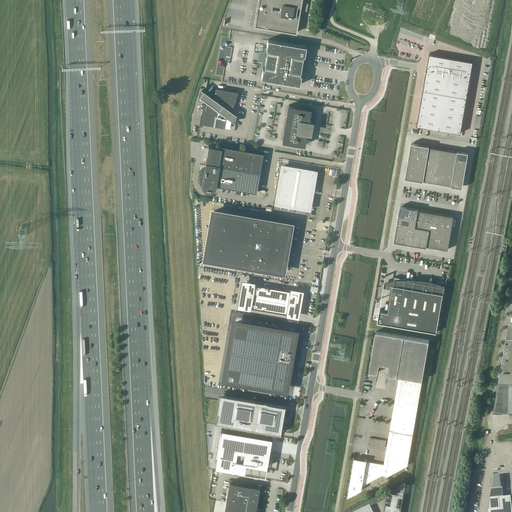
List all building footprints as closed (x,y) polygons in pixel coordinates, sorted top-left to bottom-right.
[(300,8),(301,0),(259,0),(255,25),(296,32),(299,16),(296,16),(298,7),(300,8)] [(306,46),(268,39),(266,49),(267,49),(264,68),(263,68),(261,78),(300,84),(301,74),(300,74),(303,56),(305,56),(306,46)] [(426,81),(419,124),(459,131),(472,63),(429,55),(424,81),(426,81)] [(204,99),(200,123),(230,128),(231,120),(233,121),(234,113),(230,110),(235,101),(238,92),(215,88),(213,97),(203,89),(201,98),(204,99)] [(306,133),(307,133),(309,121),(311,109),(289,105),(282,141),(304,145),(306,133)] [(412,144),(406,177),(462,187),(468,153),(412,144)] [(221,148),(208,146),(205,163),(206,164),(203,183),(256,192),(263,153),(222,146),(221,148)] [(315,172),(283,166),(276,202),(308,208),(315,172)] [(454,216),(401,207),(395,240),(448,249),(454,216)] [(274,222),(213,211),(205,257),(266,268),(268,256),(280,258),(282,250),(283,250),(284,244),(283,244),(284,236),(272,234),(274,222)] [(377,322),(436,332),(445,285),(394,277),(388,312),(379,311),(377,322)] [(298,292),(246,283),(242,306),(294,315),(298,292)] [(234,321),(224,379),(293,394),(303,333),(234,321)] [(493,412),(511,412),(511,322),(508,323),(493,412)] [(347,497),(361,489),(362,485),(381,474),(385,475),(384,476),(407,463),(429,339),(376,329),(376,330),(376,331),(369,371),(378,372),(379,363),(389,364),(387,374),(399,376),(384,464),(366,461),(367,460),(365,460),(354,458),(353,465),(347,497)] [(221,394),(216,421),(281,432),(286,405),(221,394)] [(280,442),(223,433),(220,462),(274,471),(280,442)] [(494,477),(491,492),(502,491),(501,477),(494,477)] [(226,511),(254,511),(253,510),(254,506),(256,507),(259,487),(229,482),(226,502),(228,502),(226,511)] [(491,492),(490,502),(503,501),(502,491),(491,492)] [(503,501),(490,502),(488,511),(511,511),(511,501),(504,501),(503,501)]
